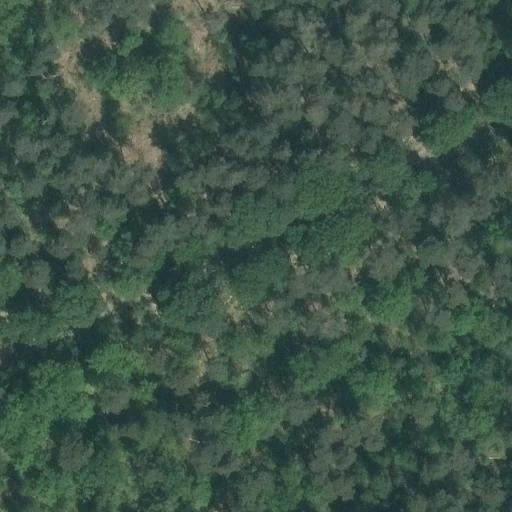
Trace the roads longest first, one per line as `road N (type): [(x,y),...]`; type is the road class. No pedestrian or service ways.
road 1 (unknown): [(0,320),(511,74)]
road 2 (track): [(0,356),(511,113)]
